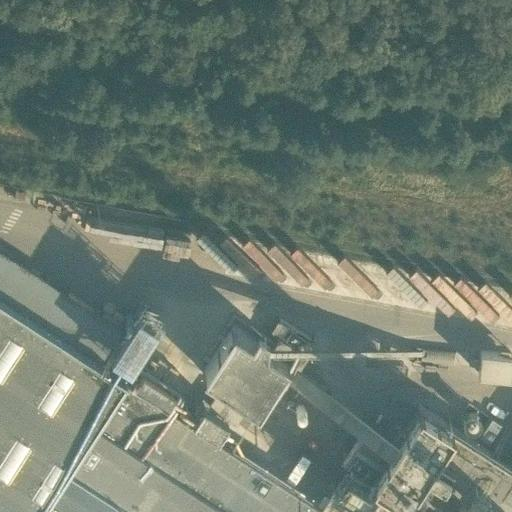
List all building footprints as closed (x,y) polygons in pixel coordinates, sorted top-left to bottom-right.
[(0,511),(39,511),(128,379),(101,361),(0,295),(0,511)] [(136,307),(108,351),(129,365),(157,321),(136,307)] [(233,324),(202,372),(258,408),(289,360),(233,324)] [(465,372),(497,373),(498,350),(466,349),(465,372)] [(282,380),(314,401),(321,390),(290,368),(282,380)] [(334,511),(320,504),(128,379),(39,511),(334,511)] [(192,419),(217,436),(228,419),(203,403),(192,419)] [(320,504),(334,511),(357,511),(364,501),(380,511),(511,511),(511,464),(419,404),(397,438),(368,419),(343,458),(348,461),(320,504)]
